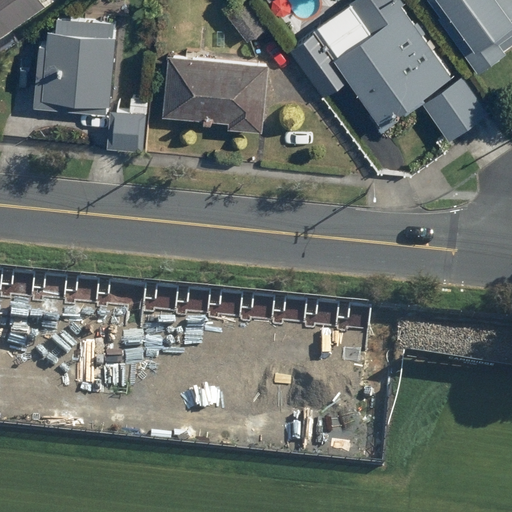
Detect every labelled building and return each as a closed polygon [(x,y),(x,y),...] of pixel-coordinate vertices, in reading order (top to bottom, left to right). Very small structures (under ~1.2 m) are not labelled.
[(0,0),(0,33),(46,0),(0,0)] [(247,0),(231,0),(227,4),(252,37),(267,26),(247,0)] [(328,0),(290,0),(307,23),(332,4),(328,0)] [(398,0),(375,17),(361,0),(355,0),(294,46),(330,95),(355,77),(390,124),(426,97),(457,137),(495,108),(465,68),(461,72),(406,0),(398,0)] [(511,0),(454,0),(485,40),(475,48),(488,65),(511,46),(511,0)] [(114,108),(119,16),(62,13),(61,27),(55,27),(54,41),(44,40),(40,104),(114,108)] [(236,122),(269,125),(274,55),(175,49),(171,109),(237,114),(236,122)] [(151,107),(117,105),(115,145),(149,147),(151,107)] [(0,272),(0,372),(137,387),(148,288),(0,272)]
